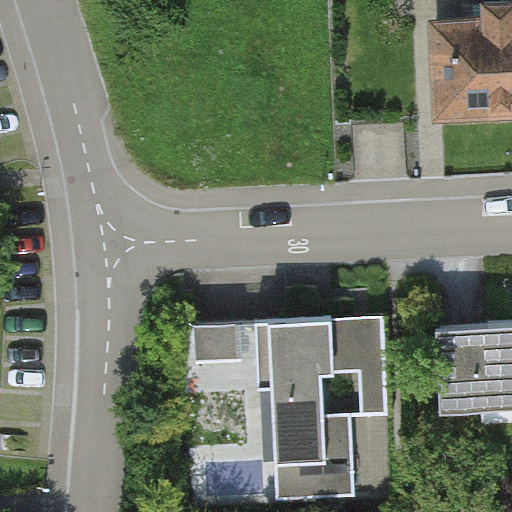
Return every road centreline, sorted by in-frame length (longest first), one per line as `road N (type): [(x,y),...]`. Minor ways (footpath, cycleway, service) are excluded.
road 1 (residential): [(102,255),(511,232)]
road 2 (residential): [(39,0),(102,255)]
road 3 (residential): [(102,255),(95,511)]
